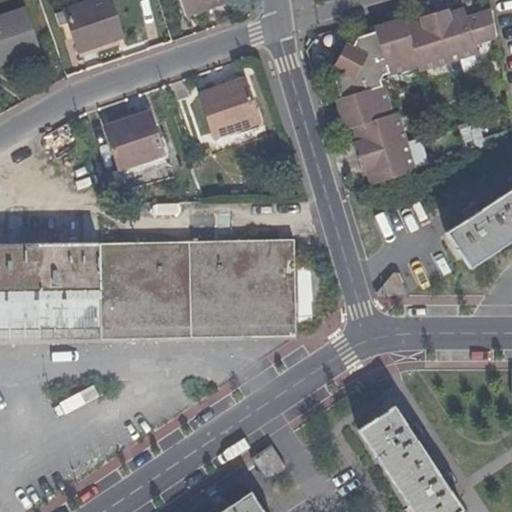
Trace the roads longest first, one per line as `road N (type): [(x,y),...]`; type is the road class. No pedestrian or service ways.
road 1 (residential): [(279,27),(370,347)]
road 2 (residential): [(279,27),(76,93),(0,137)]
road 3 (residential): [(114,511),(267,412)]
road 4 (residential): [(370,347),(511,346)]
road 5 (residential): [(267,412),(370,347)]
